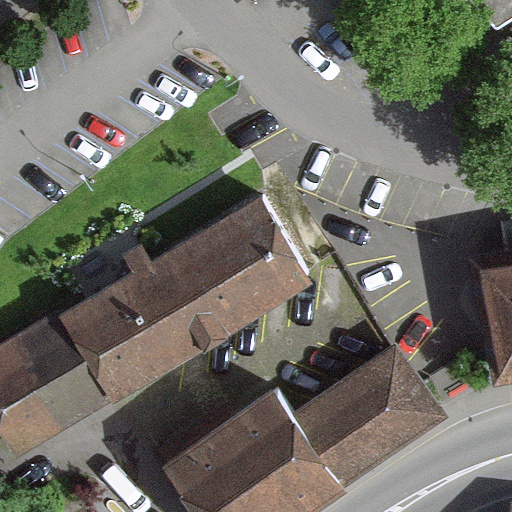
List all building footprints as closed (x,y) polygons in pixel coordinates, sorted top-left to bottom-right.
[(511,0),(467,0),(492,26),(511,13),(511,0)] [(59,315),(105,390),(304,272),(258,197),(146,263),(136,247),(123,254),(133,271),(59,315)] [(511,251),(473,259),(494,372),(511,368),(511,251)] [(0,349),(0,432),(9,447),(105,390),(59,315),(0,349)] [(434,412),(392,353),(294,418),(335,479),(434,412)] [(274,389),(163,466),(195,511),(287,511),(335,479),(294,418),(274,389)]
